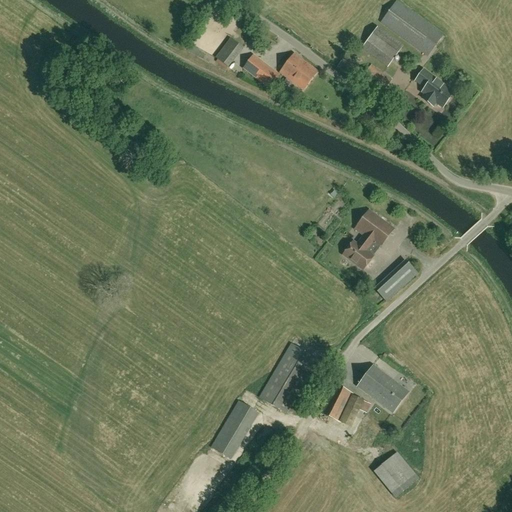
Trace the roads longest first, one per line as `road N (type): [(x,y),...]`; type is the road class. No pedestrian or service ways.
road 1 (tertiary): [(511,192),(450,177),(356,90),(226,0)]
road 2 (unclassified): [(302,429),(358,340),(511,200)]
